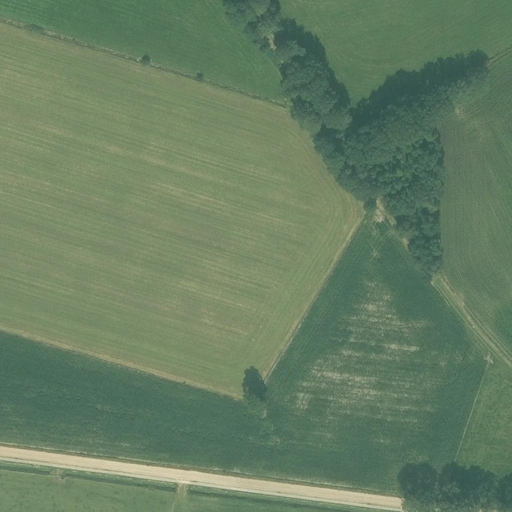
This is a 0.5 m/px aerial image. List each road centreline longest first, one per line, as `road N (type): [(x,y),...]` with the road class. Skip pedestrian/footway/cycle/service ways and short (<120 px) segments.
road 1 (track): [(463,511),(0,451)]
road 2 (track): [(243,0),(407,239),(511,367)]
